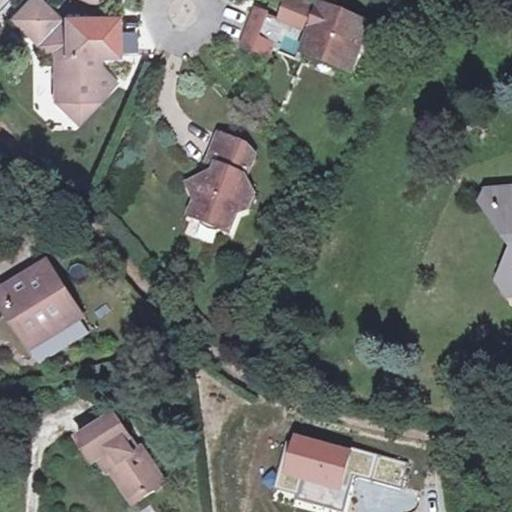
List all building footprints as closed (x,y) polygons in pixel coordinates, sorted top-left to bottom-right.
[(65,19),(61,20),(40,0),(29,0),(12,19),(50,55),(56,55),(57,94),(72,108),(85,97),(93,105),(118,81),(97,61),(97,53),(117,52),(117,33),(116,17),(110,15),(65,16),(65,19)] [(297,0),(292,0),(288,11),(318,24),(313,36),(308,51),(352,68),(369,28),(351,22),(353,18),(343,13),(340,17),(297,0)] [(283,25),(313,36),(318,24),(288,11),(283,25)] [(246,38),(273,48),(283,25),(255,14),(246,38)] [(138,32),(117,33),(117,52),(139,51),(138,32)] [(269,60),(273,48),(246,38),(241,50),(269,60)] [(0,100),(0,121),(24,150),(44,137),(9,94),(0,100)] [(81,117),(93,105),(85,97),(72,108),(81,117)] [(253,143),(225,133),(216,161),(223,163),(220,173),(213,170),(194,183),(197,208),(194,215),(235,231),(241,211),(252,208),(259,192),(244,185),(257,152),(253,143)] [(511,183),(484,185),(479,197),(496,226),(511,224),(511,225),(511,234),(500,265),(511,287),(511,183)] [(49,268),(4,299),(37,347),(81,317),(49,268)] [(234,411),(216,411),(217,433),(235,432),(234,411)] [(81,443),(94,465),(103,460),(111,455),(119,468),(111,472),(133,506),(164,487),(143,452),(139,454),(133,458),(125,446),(131,442),(118,421),(81,443)] [(139,454),(131,442),(125,446),(133,458),(139,454)] [(111,455),(103,460),(111,472),(119,468),(111,455)]
